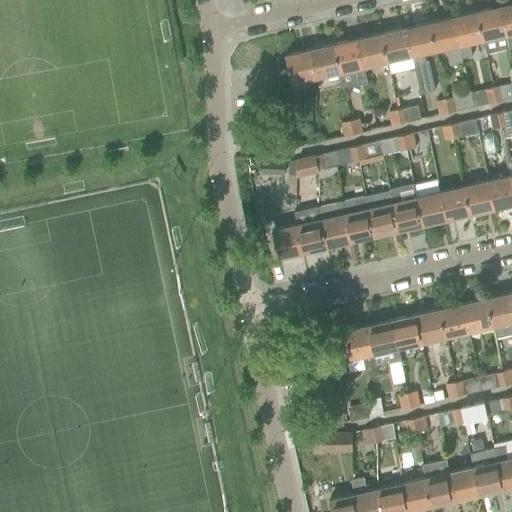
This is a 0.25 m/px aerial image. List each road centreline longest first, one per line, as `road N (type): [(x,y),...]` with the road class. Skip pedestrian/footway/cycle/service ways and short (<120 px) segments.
road 1 (residential): [(246,310),(216,172),(209,31)]
road 2 (residential): [(511,249),(246,310)]
road 3 (unknown): [(511,76),(309,118)]
road 4 (residential): [(289,511),(246,310)]
road 5 (residential): [(209,31),(346,0)]
